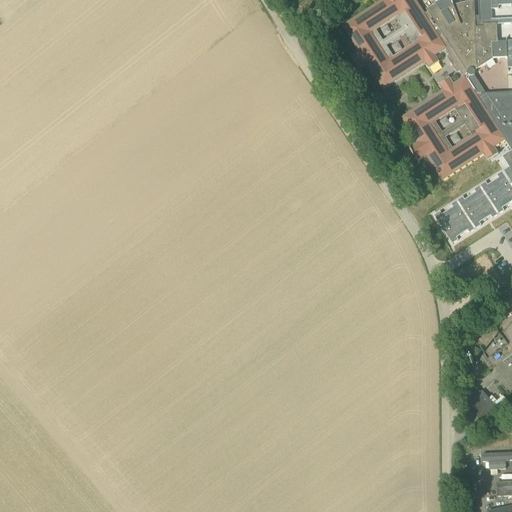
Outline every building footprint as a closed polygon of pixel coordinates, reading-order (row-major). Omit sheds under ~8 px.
[(383,0),(384,0),(342,28),(349,38),(351,36),(353,39),(351,41),(358,52),(354,55),(354,56),(362,68),(363,68),(367,66),(374,77),(377,76),(379,78),(376,80),(383,90),(425,63),(426,66),(429,70),(430,70),(438,64),(439,64),(436,60),(435,57),(446,50),(450,57),(448,58),(457,73),(460,71),(464,78),(453,85),(451,83),(449,79),(448,79),(439,85),(441,89),(443,92),(401,119),(408,129),(411,128),(412,131),(410,132),(418,144),(413,147),(414,147),(422,159),(422,160),(426,157),(434,169),(436,167),(438,170),(436,172),(442,182),(484,155),(486,158),(487,157),(495,151),(496,151),(494,148),(505,141),(498,130),(496,131),(492,125),(494,124),(486,111),(484,112),(480,107),(482,106),(475,95),(486,94),(474,76),(475,75),(475,73),(475,71),(494,59),(493,43),(498,42),(497,25),(497,20),(492,20),(492,10),(491,10),(491,1),(479,2),(479,17),(476,17),(475,2),(474,2),(471,2),(466,3),(462,4),(457,5),(454,6),(451,0),(440,0),(435,3),(435,4),(436,5),(427,10),(428,13),(425,15),(417,3),(415,4),(411,0),(383,0)] [(511,0),(490,0),(491,1),(491,10),(492,10),(499,9),(499,6),(511,5),(511,9),(511,8),(511,19),(497,20),(497,25),(511,24),(511,41),(507,42),(498,42),(493,43),(494,59),(507,59),(508,69),(509,69),(511,68),(511,0)] [(434,216),(442,229),(444,232),(453,245),(453,244),(459,240),(458,240),(457,238),(468,231),(469,233),(470,233),(482,226),(481,225),(480,223),(491,216),(492,218),(492,219),(504,211),(504,210),(503,209),(503,208),(511,201),(511,93),(486,94),(475,95),(482,106),(480,107),(484,112),(486,111),(494,124),(492,125),(496,131),(498,130),(505,141),(511,151),(507,154),(505,155),(502,157),(509,168),(497,176),(498,178),(499,178),(488,185),(487,185),(486,183),(474,190),(474,191),(476,193),(465,200),(464,198),(463,197),(451,205),(452,206),(453,207),(453,208),(442,215),(442,214),(441,213),(440,212),(435,216),(434,215),(434,216)] [(480,394),(475,388),(462,400),(488,427),(502,414),(494,405),(482,392),(480,394)] [(509,451),(481,453),(482,471),(510,469),(509,451)] [(511,479),(496,480),(497,496),(511,495),(511,479)] [(511,511),(511,503),(488,508),(488,511),(511,511)]
